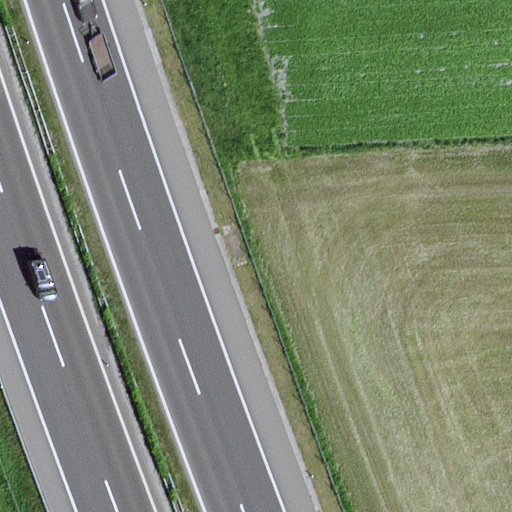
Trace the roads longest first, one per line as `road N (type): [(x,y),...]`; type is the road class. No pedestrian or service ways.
road 1 (motorway): [(251,511),(70,0)]
road 2 (motorway): [(0,194),(113,511)]
